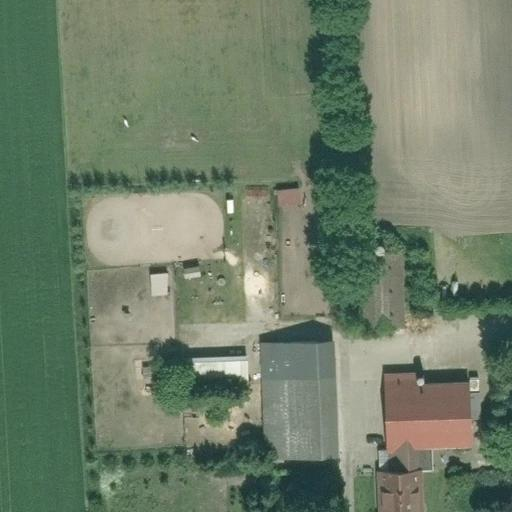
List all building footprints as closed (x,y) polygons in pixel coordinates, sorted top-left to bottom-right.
[(300,204),(299,188),(276,190),(277,205),(300,204)] [(397,249),(357,250),(359,321),(400,320),(397,249)] [(330,343),(267,345),(271,454),(334,451),(330,343)] [(249,388),(247,355),(177,358),(179,390),(249,388)] [(470,379),(384,381),(385,438),(471,436),(470,379)] [(420,511),(419,469),(379,470),(380,511),(420,511)]
